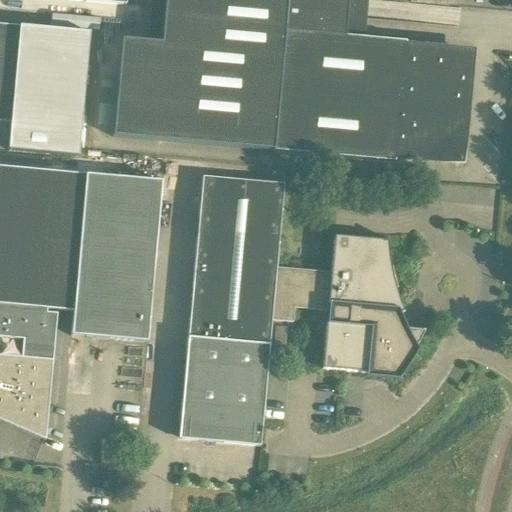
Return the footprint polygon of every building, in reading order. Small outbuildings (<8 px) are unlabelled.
[(120,41),(111,138),(394,164),(394,158),(459,164),(469,55),(404,49),(404,43),(344,38),(347,0),(163,0),(160,45),(120,41)] [(77,158),(88,34),(0,26),(0,123),(10,124),(8,152),(77,158)] [(0,422),(44,442),(51,362),(55,315),(45,315),(46,311),(73,313),(85,176),(0,168),(0,422)] [(73,313),(71,337),(145,344),(158,203),(159,183),(85,176),(73,313)] [(268,347),(271,322),(275,269),(283,186),(201,178),(179,421),(181,421),(179,440),(257,447),(259,428),(260,428),(268,347)] [(330,274),(275,269),(271,322),(292,324),(293,309),(326,312),(321,370),(396,377),(403,367),(407,361),(411,354),(415,347),(419,340),(423,333),(393,330),(395,301),(398,301),(395,291),(392,281),(390,271),(388,260),(387,250),(386,243),(333,238),(330,274)] [(57,391),(73,391),(74,370),(58,370),(57,391)]
